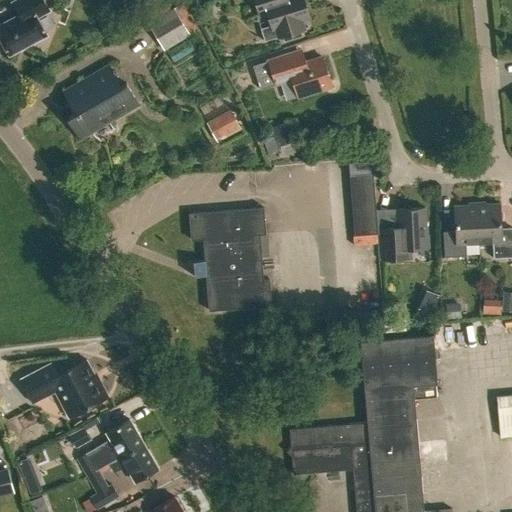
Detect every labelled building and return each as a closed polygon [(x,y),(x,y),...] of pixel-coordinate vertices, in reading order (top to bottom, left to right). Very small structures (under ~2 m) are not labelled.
[(0,25),(0,38),(9,55),(46,35),(37,17),(49,11),(43,0),(17,0),(12,3),(19,16),(0,25)] [(253,0),(259,17),(270,14),(275,29),(279,28),(281,35),(264,41),(264,42),(283,36),(285,41),(283,41),(284,42),(302,36),(302,35),(301,36),(299,31),(308,28),(307,27),(301,29),(299,22),(310,18),(304,0),(253,0)] [(147,22),(163,49),(189,33),(173,6),(147,22)] [(101,17),(108,29),(121,23),(114,10),(101,17)] [(260,89),(292,79),(297,97),(331,86),(322,57),(300,64),(296,52),(252,66),(260,89)] [(64,93),(72,107),(77,105),(81,112),(67,119),(79,140),(139,108),(127,87),(119,91),(115,84),(118,83),(110,68),(64,93)] [(240,127),(231,111),(206,124),(215,140),(240,127)] [(268,141),(274,158),(287,154),(281,136),(268,141)] [(350,173),(355,235),(378,234),(373,171),(350,173)] [(465,243),(479,243),(477,203),(468,204),(468,206),(454,206),(455,232),(443,232),(444,257),(466,256),(465,243)] [(492,242),(493,258),(511,257),(511,228),(501,229),(500,204),(485,205),(485,203),(477,203),(479,243),(492,242)] [(206,276),(209,311),(271,306),(269,279),(263,280),(260,235),(266,234),(264,207),(189,214),(191,240),(203,239),(205,260),(193,261),(194,277),(206,276)] [(380,234),(381,259),(412,258),(411,249),(429,248),(428,235),(426,236),(425,208),(395,210),(397,233),(380,234)] [(445,305),(446,319),(460,319),(459,304),(445,305)] [(436,322),(437,355),(464,354),(462,320),(436,322)] [(286,452),(291,456),(293,475),(314,473),(353,469),(356,511),(424,511),(414,399),(437,397),(436,384),(437,384),(433,335),(360,341),(367,423),(289,429),(290,448),(286,452)] [(87,359),(64,371),(57,359),(20,378),(33,402),(55,391),(68,417),(106,397),(105,395),(106,391),(102,384),(99,383),(87,359)] [(503,437),(511,436),(511,394),(500,395),(503,437)] [(109,464),(143,444),(129,420),(106,433),(109,439),(87,453),(97,471),(109,464)] [(67,435),(75,449),(90,440),(82,427),(67,435)] [(125,466),(134,482),(157,469),(143,444),(109,464),(114,472),(125,466)] [(76,458),(87,477),(98,471),(97,471),(87,453),(76,458)] [(8,471),(0,473),(0,496),(13,493),(8,471)] [(98,471),(87,477),(97,493),(89,498),(96,509),(118,497),(111,485),(107,487),(98,471)] [(42,491),(39,480),(27,485),(31,495),(42,491)] [(182,511),(174,497),(150,511),(151,511),(182,511)]
